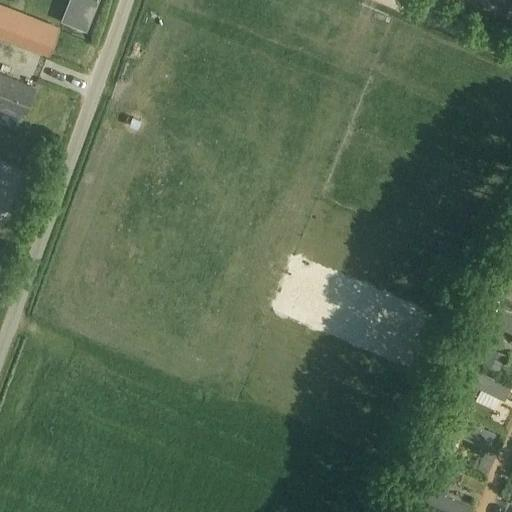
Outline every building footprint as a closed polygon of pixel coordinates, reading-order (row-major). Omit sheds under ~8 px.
[(80,0),(71,25),(87,31),(99,0),(80,0)] [(0,29),(1,30),(9,10),(0,6),(0,29)] [(27,40),(35,20),(20,14),(13,35),(27,40)] [(0,72),(0,102),(0,118),(17,124),(22,111),(25,113),(35,86),(0,72)] [(488,326),(511,335),(511,315),(494,309),(488,326)] [(484,345),(477,361),(497,370),(504,353),(484,345)] [(465,388),(505,403),(511,386),(471,371),(465,388)] [(449,435),(489,450),(495,434),(455,419),(449,435)] [(427,502),(454,511),(469,511),(472,503),(432,488),(427,502)]
